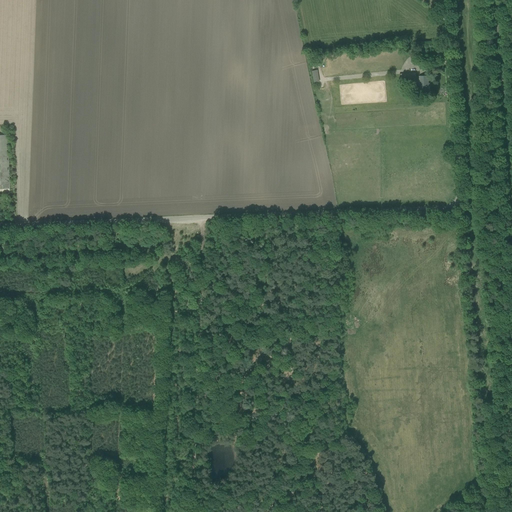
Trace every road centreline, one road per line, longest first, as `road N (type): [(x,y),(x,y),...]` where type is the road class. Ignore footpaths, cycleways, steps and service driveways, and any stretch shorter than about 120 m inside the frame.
road 1 (unclassified): [(443,0),(459,194),(453,207),(0,225)]
road 2 (track): [(190,511),(202,218)]
